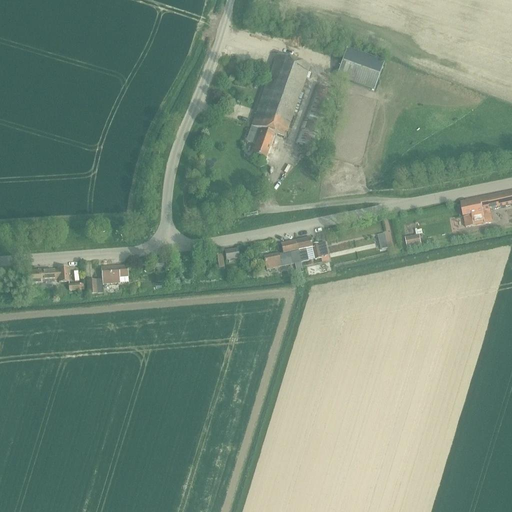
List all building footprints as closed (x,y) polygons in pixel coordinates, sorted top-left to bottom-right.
[(336,77),(343,80),(374,91),(384,62),(347,49),(336,77)] [(310,68),(276,56),(245,142),(255,146),(251,156),(265,161),(274,136),(284,139),(310,68)] [(315,150),(336,93),(339,87),(331,84),(328,89),(316,85),(295,143),(315,150)] [(461,207),(463,218),(465,228),(493,223),(491,209),(511,205),(511,194),(480,201),(481,203),(461,207)] [(385,238),(378,239),(380,250),(383,249),(387,248),(385,238)] [(310,240),(297,243),(299,252),(301,264),(309,263),(309,261),(307,251),(312,250),(310,240)] [(296,242),(282,245),(283,254),(284,255),(290,254),(291,261),(292,261),(293,265),(301,264),(299,252),(297,243),(297,242),(296,242)] [(314,261),(321,260),(322,263),(329,261),(325,245),(319,246),(319,245),(313,246),(314,251),(312,251),(314,261)] [(239,259),(238,250),(225,252),(226,261),(239,259)] [(274,256),(264,258),(267,271),(282,268),(281,263),(279,256),(274,257),(274,256)] [(96,281),(87,282),(88,296),(97,295),(104,295),(103,289),(103,286),(116,284),(120,284),(120,279),(128,278),(127,266),(114,267),(101,268),(102,280),(96,281)] [(28,272),(29,286),(42,285),(42,283),(58,282),(58,284),(69,283),(68,268),(58,269),(40,271),(28,272)] [(69,292),(80,291),(84,290),(83,284),(79,284),(68,285),(69,292)]
